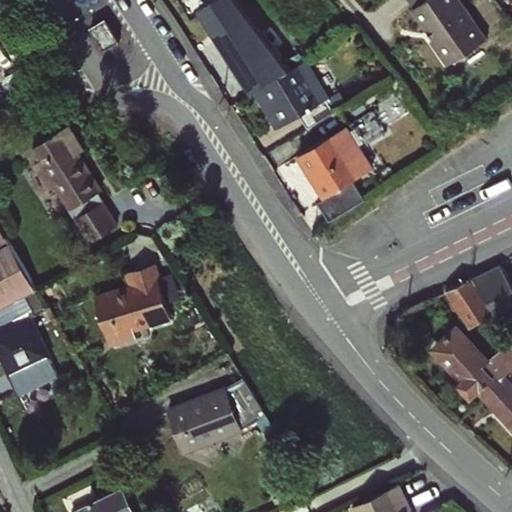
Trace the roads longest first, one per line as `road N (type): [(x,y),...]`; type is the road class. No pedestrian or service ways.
road 1 (tertiary): [(49,0),(102,79),(192,127),(310,303)]
road 2 (tertiary): [(325,295),(211,113),(126,0)]
road 3 (tertiary): [(360,354),(394,397),(511,506)]
road 4 (residential): [(511,205),(325,295)]
road 5 (residential): [(340,320),(511,236)]
road 6 (unknown): [(433,435),(289,511)]
